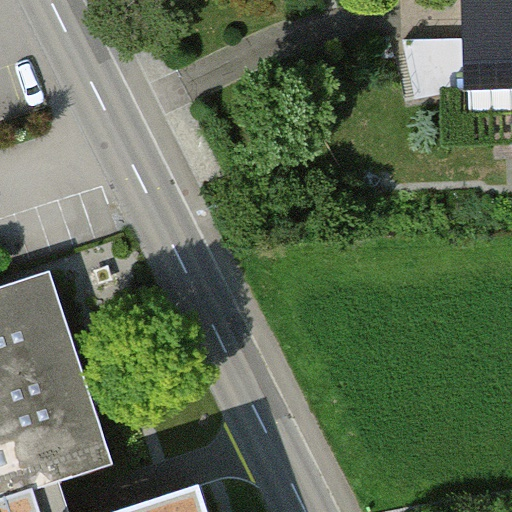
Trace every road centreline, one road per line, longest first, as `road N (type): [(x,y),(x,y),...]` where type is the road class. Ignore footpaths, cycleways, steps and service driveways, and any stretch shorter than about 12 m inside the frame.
road 1 (tertiary): [(310,511),(54,0)]
road 2 (unknown): [(281,453),(108,511)]
